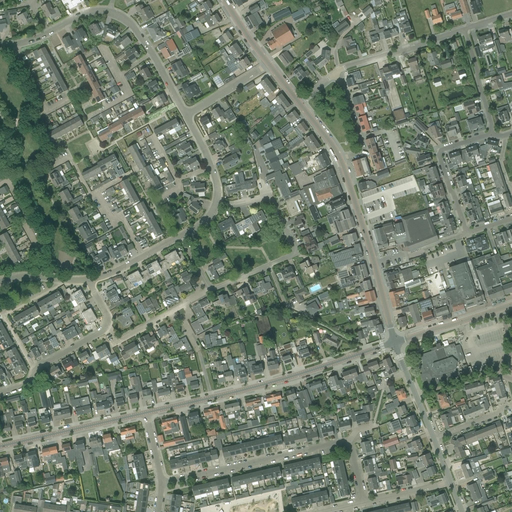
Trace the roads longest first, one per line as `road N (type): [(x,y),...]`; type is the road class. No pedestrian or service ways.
road 1 (residential): [(209,292),(296,253),(267,199),(216,201)]
road 2 (tertiary): [(394,343),(340,158)]
road 3 (tertiary): [(211,398),(394,343)]
road 4 (residential): [(161,483),(346,444)]
road 5 (tertiary): [(0,446),(144,415)]
road 6 (residential): [(466,233),(441,150),(492,133)]
road 7 (residential): [(335,74),(463,29)]
road 8 (residential): [(33,370),(2,310),(58,279)]
road 9 (residential): [(109,12),(140,36),(185,114)]
